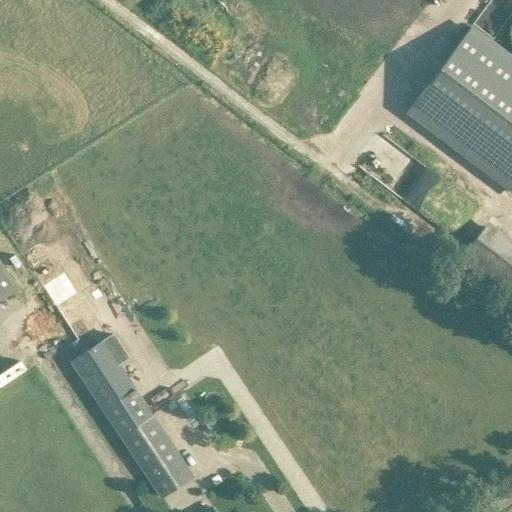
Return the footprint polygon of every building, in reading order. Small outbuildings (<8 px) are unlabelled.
[(511,59),(470,27),(408,109),(511,187),(511,59)] [(457,260),(511,302),(511,240),(487,221),(457,260)] [(17,247),(7,255),(24,279),(34,272),(17,247)] [(0,298),(17,288),(0,261),(0,298)] [(118,364),(103,341),(72,361),(87,384),(118,364)] [(179,456),(135,390),(104,409),(162,496),(185,481),(172,460),(179,456)]
